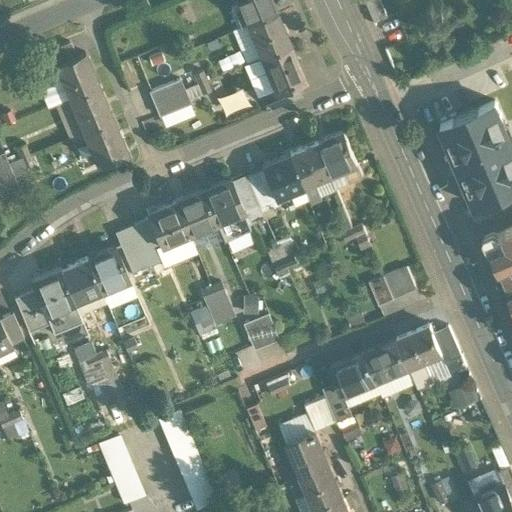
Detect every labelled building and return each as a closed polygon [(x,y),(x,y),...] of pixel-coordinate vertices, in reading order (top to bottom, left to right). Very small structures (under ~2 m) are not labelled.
[(271,0),(237,0),(247,23),(276,11),(271,0)] [(387,15),(380,0),(365,0),(366,0),(375,20),(387,15)] [(276,11),(247,23),(260,55),(289,43),(276,11)] [(187,36),(179,39),(183,49),(191,46),(187,36)] [(69,41),(41,52),(48,67),(56,64),(56,63),(75,55),(69,41)] [(260,55),(247,61),(261,94),(294,80),(303,76),(289,43),(260,55)] [(75,55),(56,63),(56,64),(48,67),(34,73),(48,106),(70,97),(99,85),(84,51),(75,55)] [(201,69),(193,72),(197,82),(205,79),(201,69)] [(179,77),(150,89),(160,114),(189,102),(179,77)] [(205,79),(197,82),(201,91),(209,88),(205,79)] [(294,80),(261,94),(267,109),(301,95),(294,80)] [(247,83),(223,95),(230,111),(255,99),(247,83)] [(99,85),(70,97),(84,129),(112,117),(99,85)] [(476,201),(511,186),(511,138),(495,97),(441,118),(476,201)] [(10,109),(2,112),(7,124),(15,120),(10,109)] [(112,117),(84,129),(98,162),(126,150),(112,117)] [(345,128),(316,140),(329,173),(358,160),(345,128)] [(316,140),(289,152),(303,184),(329,173),(316,140)] [(25,143),(16,146),(20,156),(29,152),(25,143)] [(1,151),(0,151),(0,196),(18,189),(13,176),(11,177),(1,151)] [(6,162),(11,177),(13,176),(27,170),(25,165),(33,162),(29,152),(20,156),(6,162)] [(289,152),(262,163),(262,165),(275,195),(290,189),(291,191),(304,185),(303,184),(289,152)] [(262,165),(244,173),(261,210),(273,205),(271,199),(276,197),(275,195),(262,165)] [(244,173),(230,179),(244,210),(243,210),(248,223),(263,217),(261,210),(244,173)] [(230,179),(230,177),(201,189),(214,222),(243,210),(244,210),(230,179)] [(201,189),(174,200),(188,233),(214,222),(201,189)] [(174,200),(147,212),(149,216),(161,245),(188,233),(174,200)] [(149,216),(133,223),(145,252),(161,245),(149,216)] [(145,252),(133,223),(115,231),(132,270),(149,263),(145,252)] [(362,223),(352,227),(355,234),(361,247),(371,243),(362,223)] [(352,227),(342,231),(345,238),(355,234),(352,227)] [(511,227),(489,238),(511,291),(511,227)] [(236,257),(262,250),(258,234),(232,240),(236,257)] [(288,242),(277,247),(285,264),(295,259),(288,242)] [(115,245),(86,257),(100,289),(128,278),(115,245)] [(277,247),(268,251),(275,268),(285,264),(277,247)] [(86,257),(59,268),(73,301),(100,289),(86,257)] [(406,264),(384,273),(393,294),(415,285),(406,264)] [(73,301),(59,268),(31,279),(35,288),(45,312),(73,301)] [(384,273),(369,280),(378,301),(393,294),(384,273)] [(221,282),(210,286),(213,295),(224,290),(221,282)] [(210,286),(200,291),(204,299),(213,295),(210,286)] [(45,312),(35,288),(14,296),(28,330),(49,321),(45,312)] [(263,288),(244,293),(250,313),(269,308),(263,288)] [(100,289),(73,301),(78,313),(106,301),(100,289)] [(73,301),(45,312),(49,321),(53,331),(81,320),(78,313),(73,301)] [(10,313),(0,317),(0,323),(10,342),(22,336),(10,313)] [(268,313),(242,324),(253,349),(278,338),(268,313)] [(0,323),(0,347),(10,342),(0,323)] [(430,323),(396,337),(408,365),(417,386),(434,379),(425,359),(442,351),(430,323)] [(396,337),(364,350),(376,379),(408,365),(396,337)] [(134,338),(123,342),(126,350),(137,346),(134,338)] [(106,349),(96,354),(99,362),(110,357),(106,349)] [(364,350),(331,364),(338,381),(343,393),(344,392),(376,379),(364,350)] [(96,354),(86,358),(90,366),(99,362),(96,354)] [(115,371),(88,383),(97,406),(123,395),(115,371)] [(458,404),(481,397),(474,375),(451,383),(458,404)] [(286,378),(267,386),(270,395),(290,386),(286,378)] [(353,413),(344,392),(343,393),(338,381),(322,387),(336,420),(353,413)] [(19,410),(9,414),(12,422),(22,418),(19,410)] [(216,501),(179,410),(160,418),(197,509),(216,501)] [(9,414),(0,417),(0,421),(2,427),(12,422),(9,414)] [(343,497),(315,431),(286,443),(314,509),(343,497)] [(117,436),(98,444),(114,483),(133,475),(117,436)] [(476,465),(467,445),(458,449),(467,469),(476,465)] [(511,468),(510,464),(499,469),(504,481),(511,499),(511,468)] [(407,492),(399,473),(392,476),(399,495),(407,492)] [(133,475),(114,483),(123,504),(142,496),(133,475)] [(440,479),(432,482),(441,502),(448,499),(440,479)] [(511,511),(511,499),(504,481),(473,495),(480,511),(511,511)] [(348,511),(343,497),(314,509),(315,511),(348,511)]
